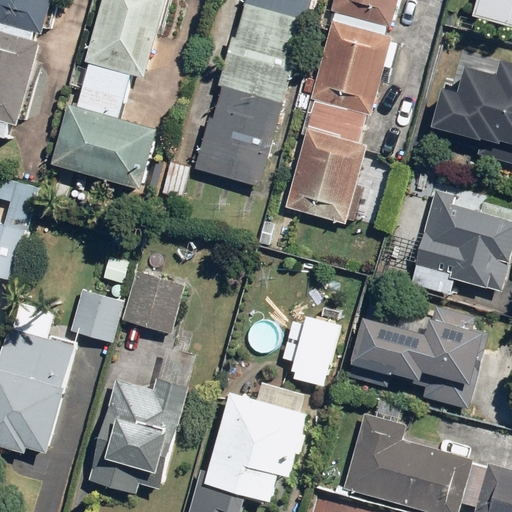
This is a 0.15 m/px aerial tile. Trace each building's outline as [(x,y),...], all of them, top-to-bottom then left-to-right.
[(0,0),(0,139),(8,142),(13,125),(21,128),(45,46),(37,43),(39,35),(45,37),(56,0),(0,0)] [(170,0),(104,0),(87,63),(92,65),(79,108),(71,105),(53,166),(143,192),(161,132),(121,120),(134,76),(147,80),(170,0)] [(263,189),(315,0),(245,0),(198,172),(263,189)] [(336,0),(333,12),(337,13),(332,30),(333,30),(314,101),(316,102),(309,130),(308,130),(287,210),(355,227),(366,189),(360,187),(371,146),(362,144),(370,116),(375,117),(396,38),(387,36),(389,27),(395,28),(402,0),(336,0)] [(511,29),(511,0),(479,0),(475,20),(511,29)] [(433,144),(511,164),(511,63),(505,61),(501,77),(469,69),(462,95),(447,91),(433,144)] [(183,199),(192,165),(170,160),(162,194),(183,199)] [(457,281),(506,293),(511,271),(511,210),(485,203),(482,213),(454,206),(457,196),(439,191),(414,286),(453,296),(457,281)] [(31,224),(0,215),(0,270),(18,275),(31,224)] [(228,246),(206,241),(202,261),(223,266),(228,246)] [(190,287),(138,273),(125,324),(177,337),(190,287)] [(360,282),(334,273),(326,296),(352,305),(360,282)] [(127,303),(85,292),(73,334),(116,345),(127,303)] [(376,293),(355,371),(396,381),(399,367),(433,376),(430,389),(476,400),(495,325),(479,321),(481,311),(439,301),(433,326),(401,317),(406,300),(376,293)] [(0,364),(0,448),(29,456),(31,451),(53,457),(70,390),(67,389),(78,346),(10,328),(0,364)] [(157,392),(118,382),(92,483),(140,496),(143,485),(164,490),(167,478),(162,477),(172,437),(179,439),(192,390),(159,381),(157,392)] [(261,401),(233,394),(212,472),(204,470),(193,511),(245,511),(249,498),(275,504),(282,478),(294,481),(311,414),(304,412),(309,395),(266,384),(261,401)] [(410,426),(367,415),(347,492),(425,511),(462,511),(477,459),(407,441),(410,426)] [(511,511),(511,469),(491,465),(478,511),(511,511)]
